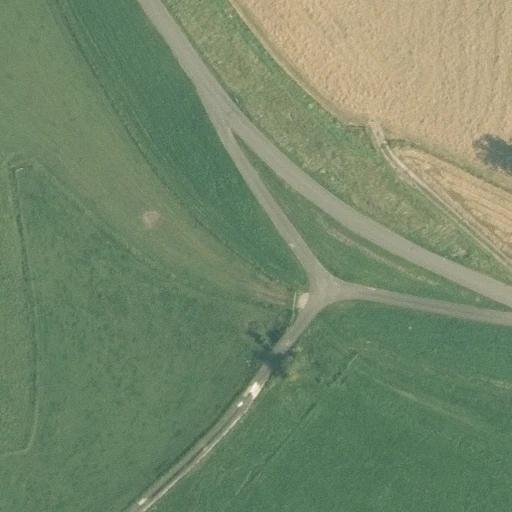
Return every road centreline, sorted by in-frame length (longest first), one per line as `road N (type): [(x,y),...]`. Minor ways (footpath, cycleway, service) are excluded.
road 1 (track): [(311,309),(138,119),(66,0)]
road 2 (tertiary): [(511,299),(345,218),(266,153),(211,93)]
road 3 (unclassified): [(133,511),(248,396),(327,285)]
road 4 (unclassified): [(327,285),(217,136),(211,93)]
road 5 (track): [(511,266),(397,166),(366,108)]
road 6 (unclassified): [(511,323),(327,285)]
